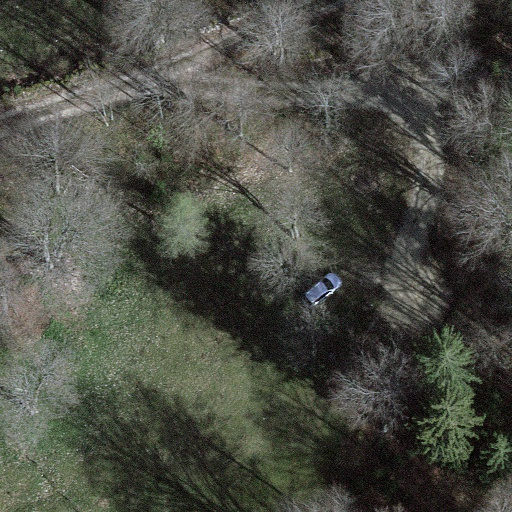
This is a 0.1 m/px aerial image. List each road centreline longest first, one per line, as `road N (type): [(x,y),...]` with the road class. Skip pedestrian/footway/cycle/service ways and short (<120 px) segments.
road 1 (track): [(143,77),(241,93),(394,94),(511,44)]
road 2 (track): [(0,129),(324,0)]
